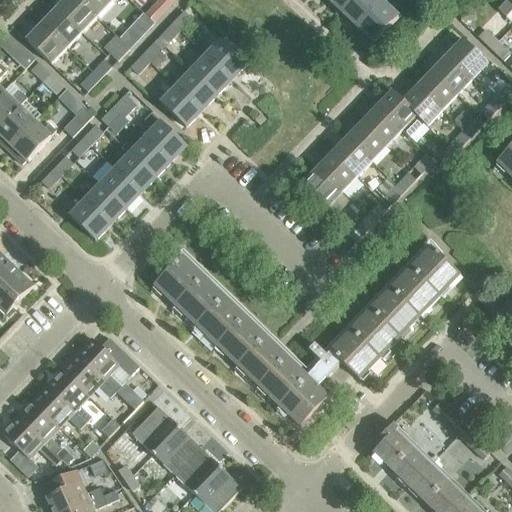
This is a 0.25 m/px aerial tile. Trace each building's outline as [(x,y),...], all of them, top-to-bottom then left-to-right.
[(75,0),(67,0),(56,12),(81,36),(96,20),(75,0)] [(75,0),(96,20),(115,0),(75,0)] [(327,0),(327,1),(342,15),(357,0),(327,0)] [(376,0),(357,0),(342,15),(358,31),(382,5),(376,0)] [(511,0),(508,0),(508,1),(497,12),(505,20),(511,26),(511,0)] [(157,5),(144,18),(153,27),(166,13),(157,5)] [(382,5),(358,31),(374,46),(398,21),(382,5)] [(56,12),(41,28),(66,52),(81,36),(56,12)] [(473,12),(460,12),(460,22),(465,22),(473,22),(473,13),(473,12)] [(184,13),(171,26),(180,35),(181,34),(193,21),(184,13)] [(134,27),(144,37),(153,27),(144,18),(143,17),(134,27)] [(171,26),(156,42),(165,51),(169,46),(177,38),(180,35),(171,26)] [(66,52),(41,28),(26,43),(51,67),(66,52)] [(477,40),(490,52),(497,44),(485,32),(477,40)] [(8,37),(0,45),(0,46),(21,66),(26,72),(35,63),(29,57),(8,37)] [(110,56),(118,64),(133,48),(125,41),(110,56)] [(156,42),(141,58),(150,67),(165,51),(156,42)] [(463,42),(447,58),(472,82),(480,74),(489,82),(496,75),(463,42)] [(221,43),(206,60),(231,83),(247,67),(221,43)] [(497,44),(490,52),(503,64),(510,56),(497,44)] [(139,78),(144,74),(150,67),(141,58),(130,70),(139,78)] [(447,58),(432,74),(457,98),(472,82),(447,58)] [(206,60),(191,76),(216,99),(231,83),(206,60)] [(105,62),(91,76),(99,84),(113,70),(113,69),(105,62)] [(31,73),(43,85),(51,77),(39,65),(31,73)] [(150,67),(144,74),(150,80),(157,73),(150,67)] [(432,74),(417,90),(442,113),(457,98),(432,74)] [(99,84),(91,76),(80,87),(88,95),(99,84)] [(191,76),(176,91),(201,115),(216,99),(191,76)] [(51,77),(43,85),(57,98),(65,90),(51,77)] [(417,90),(403,104),(401,106),(424,127),(426,129),(442,113),(417,90)] [(201,115),(176,91),(161,107),(186,131),(201,115)] [(504,91),(493,102),(500,110),(511,98),(504,91)] [(0,128),(19,109),(27,101),(19,94),(11,102),(4,95),(0,98),(0,128)] [(392,94),(376,111),(400,134),(401,133),(410,140),(424,127),(401,106),(403,104),(392,94)] [(126,98),(113,110),(121,118),(134,105),(126,98)] [(500,110),(493,102),(480,115),(488,122),(500,110)] [(12,149),(35,125),(19,109),(0,128),(0,145),(3,148),(7,144),(11,148),(7,153),(8,153),(12,149)] [(64,131),(74,140),(94,119),(84,110),(64,131)] [(121,118),(113,110),(102,122),(110,130),(121,118)] [(376,111),(362,125),(386,149),(400,134),(376,111)] [(454,124),(464,132),(471,140),(484,126),(476,120),(473,123),(464,114),(454,124)] [(153,133),(145,141),(171,165),(185,150),(150,116),(143,124),(153,133)] [(254,122),(259,128),(265,122),(260,117),(254,122)] [(35,125),(12,149),(17,153),(12,158),(23,168),(27,163),(28,164),(51,139),(50,139),(56,133),(49,126),(43,132),(35,125)] [(362,125),(347,141),(371,164),(386,149),(362,125)] [(97,128),(83,142),(91,150),(104,136),(97,128)] [(471,140),(464,132),(451,145),(459,152),(471,140)] [(130,157),(155,181),(171,165),(145,141),(136,150),(129,144),(123,150),(130,157)] [(347,141),(332,156),(356,180),(371,164),(347,141)] [(91,150),(83,142),(72,153),(80,161),(91,150)] [(437,159),(447,168),(457,156),(447,148),(437,159)] [(511,148),(496,166),(511,181),(511,148)] [(332,156),(317,172),(341,196),(356,180),(332,156)] [(413,169),(421,176),(434,163),(427,156),(413,169)] [(130,157),(115,173),(141,197),(155,181),(130,157)] [(65,160),(52,173),(60,181),(73,167),(65,160)] [(317,172),(301,188),(325,212),(334,221),(350,204),(341,196),(317,172)] [(60,181),(52,173),(41,185),(49,192),(60,181)] [(115,173),(100,188),(125,213),(141,197),(115,173)] [(408,176),(395,189),(402,196),(416,182),(408,176)] [(402,196),(395,189),(387,182),(376,193),(392,207),(402,196)] [(100,188),(85,204),(110,229),(125,213),(100,188)] [(110,229),(85,204),(70,220),(95,244),(110,229)] [(378,208),(367,220),(373,226),(385,214),(378,208)] [(373,226),(367,220),(355,233),(361,239),(373,226)] [(354,233),(348,240),(355,246),(361,239),(354,233)] [(328,378),(340,365),(358,383),(460,278),(431,250),(317,367),(328,378)] [(0,291),(18,273),(3,258),(0,260),(0,291)] [(316,390),(328,378),(317,367),(305,379),(181,259),(153,288),(300,430),(328,401),(316,390)] [(18,273),(0,291),(0,310),(7,317),(34,288),(18,273)] [(93,342),(77,357),(116,395),(122,389),(110,378),(120,368),(131,379),(140,369),(111,342),(102,351),(93,342)] [(77,357),(63,373),(90,399),(99,390),(110,401),(116,395),(77,357)] [(63,373),(47,389),(86,426),(92,420),(81,409),(90,399),(63,373)] [(125,386),(122,389),(116,395),(135,413),(143,404),(125,386)] [(47,389),(33,404),(59,430),(69,421),(80,432),(86,426),(47,389)] [(33,404),(17,420),(57,457),(62,451),(51,440),(59,430),(33,404)] [(439,406),(431,413),(437,419),(444,411),(439,406)] [(140,429),(132,438),(153,458),(179,430),(158,410),(140,429)] [(444,411),(437,419),(443,424),(450,417),(444,411)] [(450,417),(443,424),(449,430),(457,423),(450,417)] [(57,457),(17,420),(2,436),(29,462),(39,452),(56,469),(62,462),(57,457)] [(102,433),(109,441),(121,429),(113,422),(102,433)] [(449,430),(456,436),(463,429),(457,423),(449,430)] [(372,456),(381,464),(405,439),(393,427),(372,448),(376,452),(372,456)] [(463,429),(456,436),(462,442),(469,434),(463,429)] [(153,458),(174,478),(199,451),(179,430),(153,458)] [(462,442),(468,448),(475,441),(469,434),(462,442)] [(381,464),(393,476),(417,451),(405,439),(381,464)] [(475,441),(468,448),(476,455),(483,448),(475,441)] [(83,453),(89,460),(99,450),(93,444),(83,453)] [(483,448),(476,455),(483,463),(490,455),(483,448)] [(62,451),(57,457),(62,462),(66,466),(72,460),(63,451),(62,451)] [(174,478),(195,499),(220,471),(199,451),(174,478)] [(393,476),(406,488),(430,463),(417,451),(393,476)] [(406,488),(419,500),(442,475),(430,463),(406,488)] [(119,474),(125,484),(133,479),(127,468),(119,474)] [(498,478),(502,481),(510,474),(506,470),(498,478)] [(220,471),(195,499),(208,511),(221,511),(241,492),(220,471)] [(47,500),(52,511),(74,511),(104,499),(100,491),(87,497),(77,474),(54,484),(59,494),(47,500)] [(419,500),(431,511),(455,487),(442,475),(419,500)] [(133,479),(125,484),(133,495),(141,489),(133,479)] [(431,511),(454,511),(467,499),(455,487),(431,511)] [(74,511),(97,511),(108,507),(119,502),(115,494),(104,499),(74,511)] [(454,511),(478,511),(480,511),(467,499),(454,511)]
